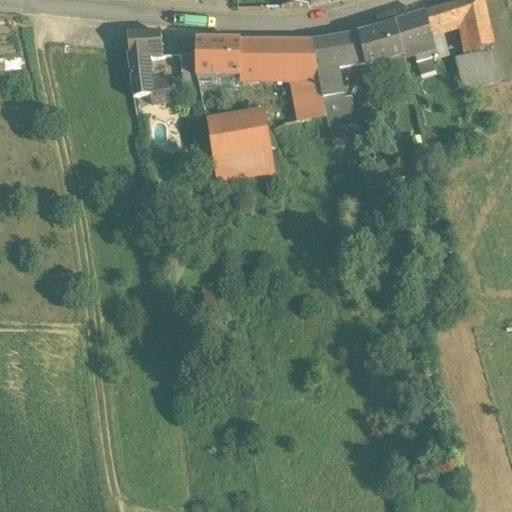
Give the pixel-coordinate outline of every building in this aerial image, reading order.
[(192,0),(192,6),(217,8),(217,0),(192,0)] [(217,0),(217,8),(234,10),(234,0),(217,0)] [(307,0),(280,0),(282,9),(309,9),(307,0)] [(309,0),(311,8),(345,0),(309,0)] [(483,0),(444,12),(449,28),(463,24),(470,57),(456,61),(462,88),(478,84),(480,89),(500,84),(483,0)] [(444,12),(425,17),(430,34),(449,28),(444,12)] [(425,17),(395,26),(403,58),(404,61),(415,58),(435,52),(430,34),(425,17)] [(395,26),(359,37),(366,67),(366,69),(393,61),(403,58),(395,26)] [(185,32),(174,33),(176,53),(180,53),(181,81),(150,85),(150,96),(198,88),(194,75),(197,74),(197,42),(186,42),(185,32)] [(174,33),(160,34),(162,54),(176,53),(174,33)] [(160,34),(128,36),(129,53),(126,54),(133,100),(150,96),(150,85),(148,60),(162,59),(162,54),(160,34)] [(359,37),(342,39),(347,70),(366,67),(359,37)] [(342,39),(312,44),(319,83),(320,92),(340,87),(338,76),(340,76),(340,72),(347,70),(342,39)] [(240,42),(197,42),(197,74),(197,78),(240,79),(240,43),(240,42)] [(259,43),(240,43),(240,79),(259,78),(259,43)] [(312,44),(259,43),(259,78),(259,82),(319,83),(312,44)] [(435,52),(415,58),(417,67),(437,61),(435,52)] [(403,58),(393,61),(397,76),(407,73),(404,61),(403,58)] [(210,82),(197,81),(204,111),(224,106),(221,93),(216,94),(214,86),(210,82)] [(340,87),(320,92),(322,102),(342,97),(340,87)] [(342,97),(322,102),(327,130),(355,125),(350,101),(343,102),(342,97)] [(265,117),(207,127),(213,160),(271,151),(265,117)] [(271,151),(213,160),(216,184),(274,174),(271,151)] [(231,184),(216,184),(219,211),(234,209),(231,184)]
